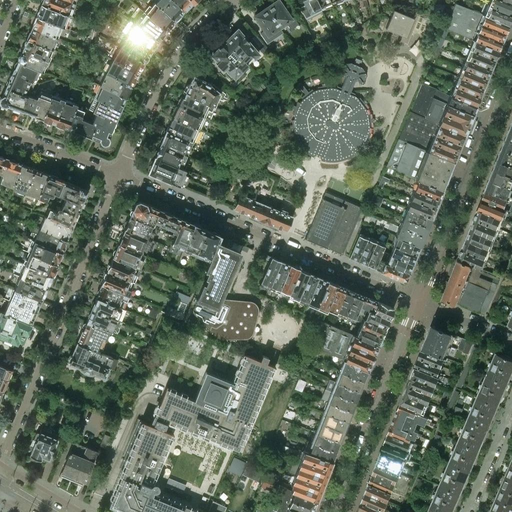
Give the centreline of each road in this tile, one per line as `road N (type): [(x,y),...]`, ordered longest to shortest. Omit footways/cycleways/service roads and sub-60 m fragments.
road 1 (residential): [(119,176),(417,301)]
road 2 (residential): [(0,462),(119,176)]
road 3 (tertiary): [(417,301),(511,67)]
road 4 (tertiary): [(334,511),(417,301)]
road 5 (residential): [(236,0),(181,51),(119,176)]
road 6 (residential): [(119,176),(0,129)]
